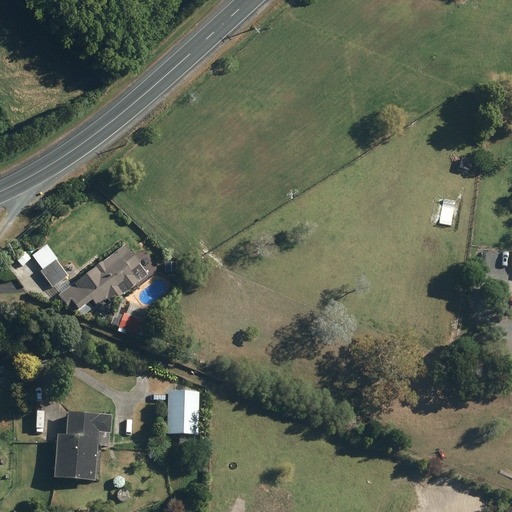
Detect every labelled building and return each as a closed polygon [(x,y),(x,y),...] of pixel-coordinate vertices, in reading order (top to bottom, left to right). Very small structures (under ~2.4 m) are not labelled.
[(464,157),(461,168),(469,170),(472,160),(464,157)] [(132,271),(143,263),(131,248),(129,250),(125,244),(59,295),(66,305),(67,304),(72,311),(76,311),(92,298),(98,306),(108,298),(112,303),(140,281),(132,271)] [(54,262),(40,274),(52,289),(66,278),(54,262)] [(511,277),(506,276),(502,298),(511,300),(511,277)] [(126,313),(119,327),(138,335),(145,321),(126,313)] [(167,434),(180,434),(180,445),(195,446),(195,435),(199,435),(200,392),(168,391),(167,434)] [(58,434),(55,477),(96,480),(98,445),(109,446),(110,433),(111,433),(113,414),(69,411),(67,435),(58,434)] [(189,461),(183,464),(187,472),(193,469),(189,461)] [(128,488),(115,491),(119,504),(132,500),(128,488)]
